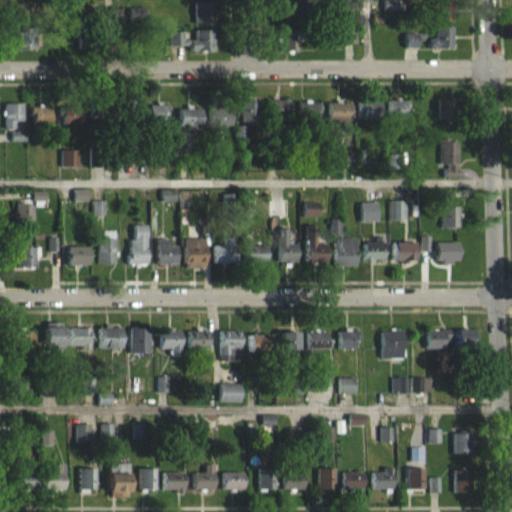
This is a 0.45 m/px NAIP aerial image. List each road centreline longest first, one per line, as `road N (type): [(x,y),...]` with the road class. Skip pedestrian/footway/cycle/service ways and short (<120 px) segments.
road 1 (residential): [(484,0),(501,511)]
road 2 (residential): [(0,67),(511,65)]
road 3 (residential): [(0,294),(511,293)]
